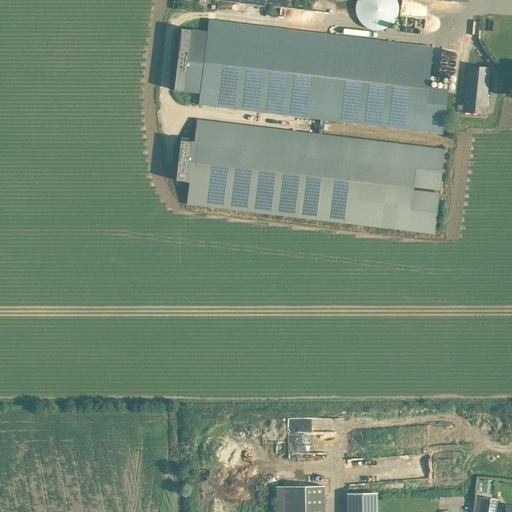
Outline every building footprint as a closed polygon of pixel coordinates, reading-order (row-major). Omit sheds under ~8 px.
[(357,0),(357,1),(356,6),(355,10),(356,14),(358,19),(361,23),(363,26),(366,27),(368,29),(371,30),(373,30),(377,30),(381,30),(383,29),(387,28),(389,26),(391,24),(394,22),(396,19),(397,17),(398,14),(398,11),(398,9),(398,4),(397,1),(396,0),(357,0)] [(180,28),(173,91),(183,92),(200,94),(199,105),(202,105),(440,133),(445,89),(425,86),(430,46),(212,20),(209,20),(207,31),(191,29),(180,28)] [(489,67),(479,67),(468,66),(462,113),(476,113),(486,114),(489,67)] [(181,138),(176,181),(192,183),(190,205),(431,233),(441,148),(200,120),(197,142),(189,141),(189,139),(181,138)] [(483,479),(482,490),(491,491),(492,480),(483,479)] [(324,511),(324,487),(275,486),(275,511),(324,511)] [(377,511),(377,493),(346,493),(346,511),(377,511)] [(482,497),(479,511),(495,511),(497,500),(482,497)]
